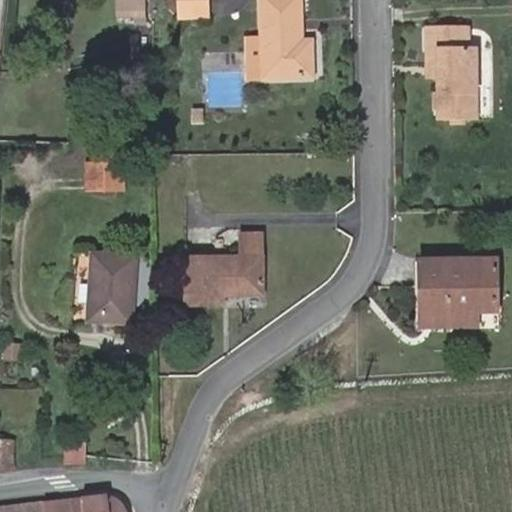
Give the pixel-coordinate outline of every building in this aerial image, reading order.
[(143,0),(114,0),(115,30),(144,29),(143,0)] [(194,5),(163,6),(165,37),(195,36),(194,5)] [(256,58),(257,97),(306,95),(305,64),(296,64),(295,19),(255,20),(256,58)] [(455,134),(464,134),(477,133),(474,71),(468,71),(460,71),(458,49),(425,50),(426,71),(439,71),(440,97),(440,113),(441,131),(441,135),(455,134)] [(467,49),(458,49),(460,71),(468,71),(467,49)] [(479,112),(491,112),(491,52),(480,52),(479,112)] [(257,97),(256,58),(244,59),(245,97),(257,97)] [(427,97),(440,97),(439,71),(426,71),(427,97)] [(432,132),(441,131),(440,113),(433,113),(432,132)] [(464,134),(455,134),(456,144),(465,144),(464,134)] [(110,165),(84,165),(84,177),(110,177),(110,165)] [(110,177),(84,177),(84,203),(110,203),(110,177)] [(121,177),(110,177),(110,203),(122,203),(121,177)] [(232,282),(179,284),(181,332),(216,331),(217,322),(259,319),(254,254),(231,254),(232,282)] [(129,278),(85,271),(77,337),(122,343),(129,278)] [(448,341),(471,341),(493,341),(492,292),(416,292),(417,347),(446,346),(448,341)] [(472,351),(471,341),(448,341),(446,346),(417,347),(420,352),(472,351)] [(0,480),(11,481),(14,451),(0,451),(0,480)] [(72,458),(61,457),(61,480),(72,480),(72,458)]
